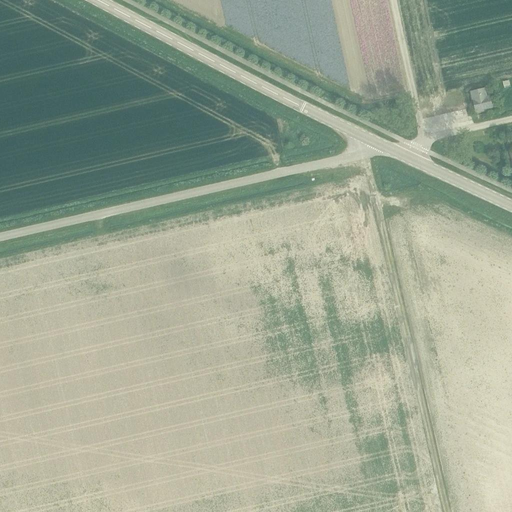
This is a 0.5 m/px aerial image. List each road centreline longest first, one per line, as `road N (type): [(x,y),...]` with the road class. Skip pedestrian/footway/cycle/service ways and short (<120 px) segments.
road 1 (unclassified): [(0,239),(362,156),(370,140)]
road 2 (track): [(447,511),(362,156)]
road 3 (tertiary): [(370,140),(98,0)]
road 4 (track): [(423,140),(393,0)]
